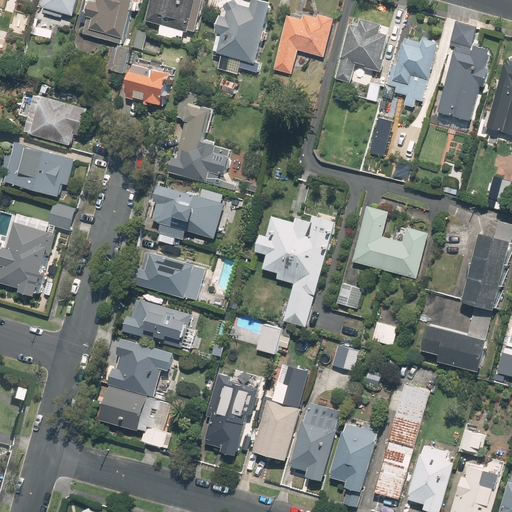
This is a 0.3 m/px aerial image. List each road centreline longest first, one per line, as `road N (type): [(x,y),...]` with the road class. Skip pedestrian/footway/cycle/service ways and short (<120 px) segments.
road 1 (residential): [(248,511),(45,454)]
road 2 (residential): [(71,356),(123,175)]
